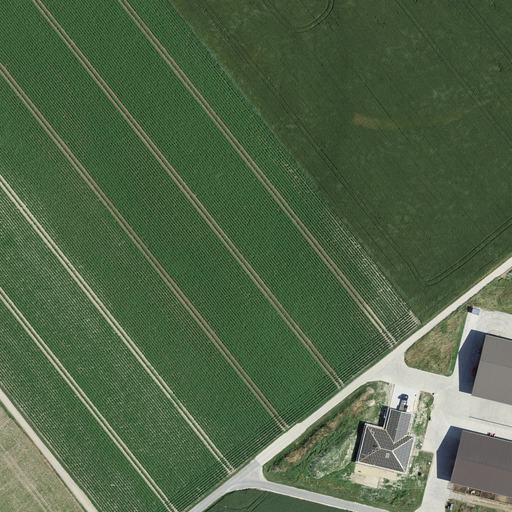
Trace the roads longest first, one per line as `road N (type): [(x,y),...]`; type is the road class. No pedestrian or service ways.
road 1 (track): [(94,511),(0,392)]
road 2 (track): [(371,511),(244,473)]
